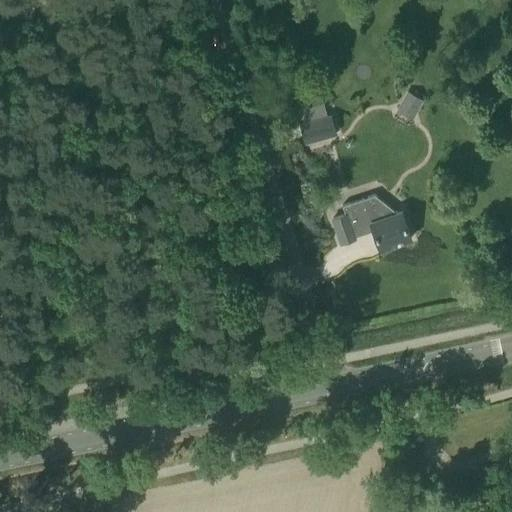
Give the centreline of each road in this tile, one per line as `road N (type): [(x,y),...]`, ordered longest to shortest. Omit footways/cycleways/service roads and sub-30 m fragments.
road 1 (unclassified): [(324,363),(209,0)]
road 2 (tertiary): [(0,460),(331,389)]
road 3 (tertiary): [(331,389),(511,351)]
